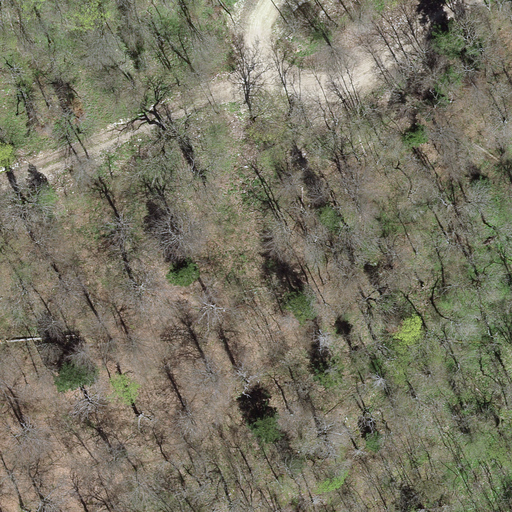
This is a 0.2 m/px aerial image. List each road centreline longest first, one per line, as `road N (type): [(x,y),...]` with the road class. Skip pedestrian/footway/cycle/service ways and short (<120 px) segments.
road 1 (track): [(467,0),(339,79),(298,81),(265,63),(257,45),(259,20),(274,0)]
road 2 (track): [(0,182),(265,63)]
road 3 (track): [(511,132),(419,204),(319,261)]
